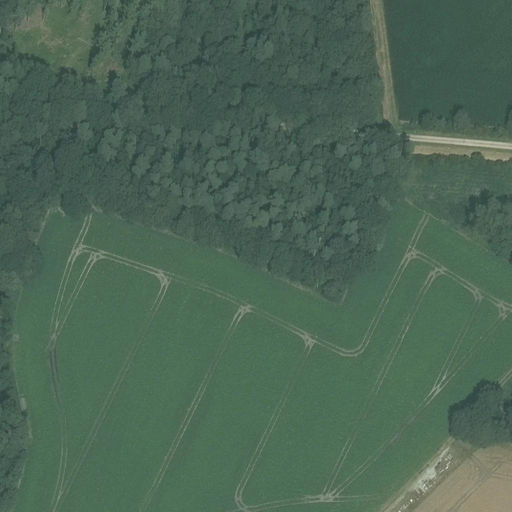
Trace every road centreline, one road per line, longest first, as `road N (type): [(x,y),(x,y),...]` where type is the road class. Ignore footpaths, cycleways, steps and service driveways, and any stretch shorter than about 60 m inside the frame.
road 1 (track): [(0,97),(72,127),(207,123),(511,145)]
road 2 (track): [(511,373),(391,511)]
